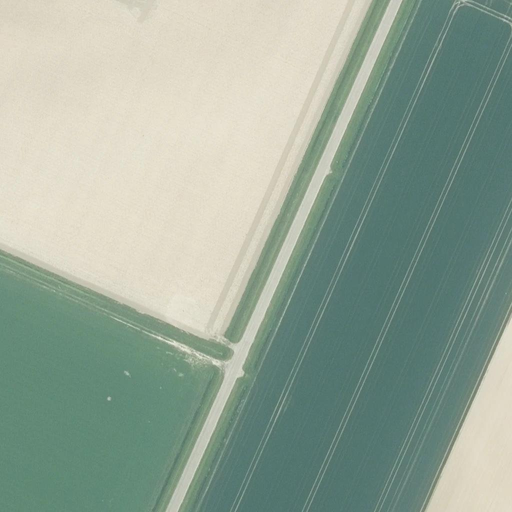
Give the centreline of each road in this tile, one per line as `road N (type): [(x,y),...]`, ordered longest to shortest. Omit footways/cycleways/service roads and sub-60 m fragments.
road 1 (unclassified): [(164,511),(384,0)]
road 2 (track): [(0,262),(227,364)]
